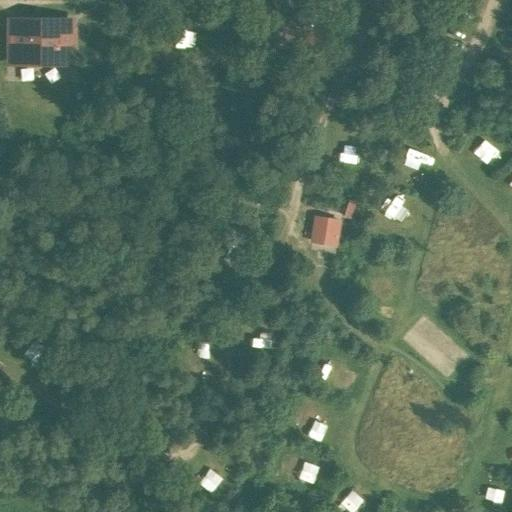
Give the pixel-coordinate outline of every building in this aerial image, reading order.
[(75,67),(75,18),(8,17),(7,67),(75,67)] [(130,17),(118,18),(120,46),(132,46),(130,17)] [(199,25),(184,40),(204,59),(219,43),(199,25)] [(482,158),(496,145),(482,131),(469,143),(482,158)] [(357,202),(350,201),(346,217),(353,219),(357,202)] [(343,220),(316,216),(312,244),(339,248),(343,220)] [(399,272),(377,271),(376,285),(399,286),(399,272)] [(330,382),(349,385),(352,367),(333,364),(330,382)] [(511,511),(511,509),(511,486),(499,481),(490,501),(511,511)] [(354,492),(349,508),(360,511),(365,496),(354,492)] [(411,511),(413,509),(397,502),(391,511),(411,511)]
